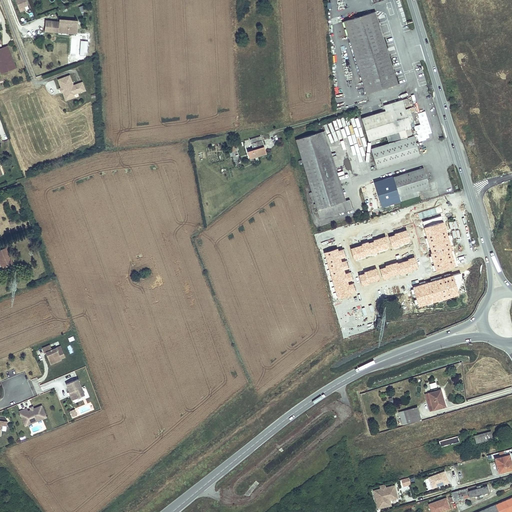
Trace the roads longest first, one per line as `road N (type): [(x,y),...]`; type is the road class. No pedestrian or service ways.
road 1 (secondary): [(172,511),(311,400),(436,339)]
road 2 (secondary): [(411,0),(480,228)]
road 3 (unknown): [(346,284),(486,248)]
